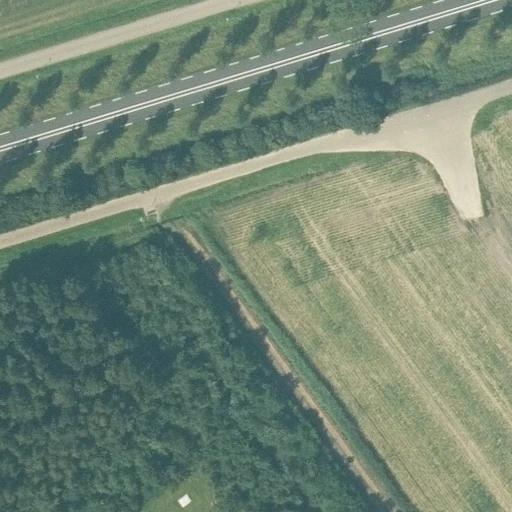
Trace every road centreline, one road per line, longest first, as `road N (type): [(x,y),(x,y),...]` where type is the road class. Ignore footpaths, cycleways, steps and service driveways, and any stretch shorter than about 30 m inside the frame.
road 1 (unclassified): [(0,243),(511,87)]
road 2 (primary): [(0,146),(483,0)]
road 3 (unclassified): [(0,76),(244,0)]
